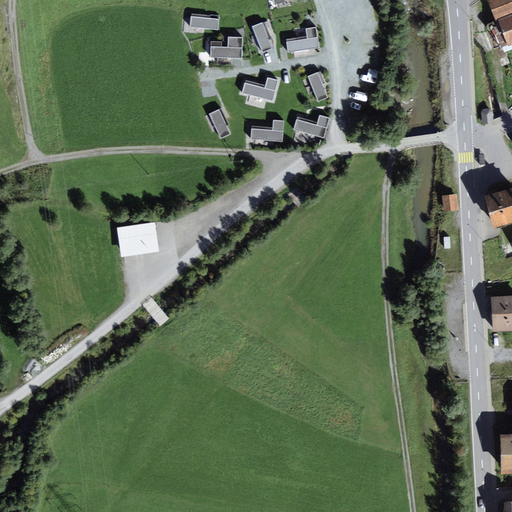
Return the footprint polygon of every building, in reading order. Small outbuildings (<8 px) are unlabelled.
[(511,0),(492,0),(490,1),(498,20),(511,14),(511,0)] [(219,19),(191,16),(190,27),(218,30),(219,19)] [(511,17),(501,23),(511,46),(511,45),(511,17)] [(273,49),(262,22),(252,26),(263,53),(273,49)] [(286,41),(287,51),(319,46),(316,26),(306,28),(307,38),(286,41)] [(228,36),(228,47),(210,47),(210,58),(242,59),(243,37),(228,36)] [(317,71),(307,75),(318,101),(328,97),(317,71)] [(267,78),(265,88),(244,83),(242,93),(273,101),(278,80),(267,78)] [(483,108),(481,111),(482,123),(493,122),(492,110),(489,108),(483,108)] [(219,109),(209,113),(221,137),(230,133),(219,109)] [(320,114),(317,124),(296,118),(294,129),(324,137),(330,117),(320,114)] [(274,119),(273,129),(251,128),(250,138),(282,141),(284,120),(274,119)] [(487,193),(496,223),(511,217),(511,184),(487,193)] [(456,192),(442,194),(443,210),(458,208),(456,192)] [(155,222),(117,227),(121,256),(159,251),(155,222)] [(511,296),(494,297),(495,330),(511,328),(511,296)] [(511,435),(503,436),(505,473),(511,472),(511,435)]
